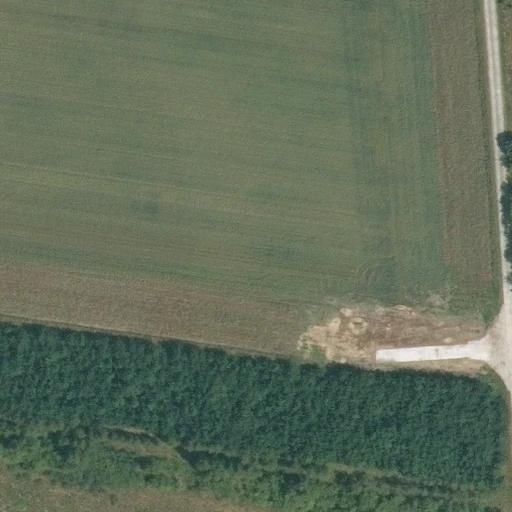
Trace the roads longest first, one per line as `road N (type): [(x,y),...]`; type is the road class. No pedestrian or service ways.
road 1 (unclassified): [(511,341),(487,0)]
road 2 (track): [(511,355),(382,356)]
